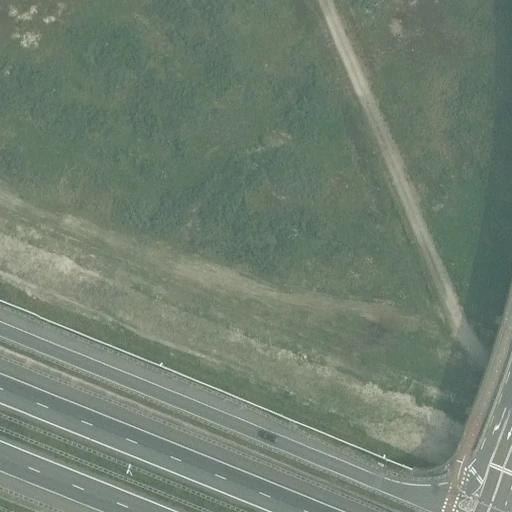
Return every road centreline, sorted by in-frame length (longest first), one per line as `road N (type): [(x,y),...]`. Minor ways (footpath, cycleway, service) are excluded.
road 1 (trunk): [(440,511),(0,332)]
road 2 (track): [(321,0),(465,341),(480,359),(511,374)]
road 3 (trunk): [(302,511),(0,391)]
road 4 (trunk): [(0,457),(134,511)]
